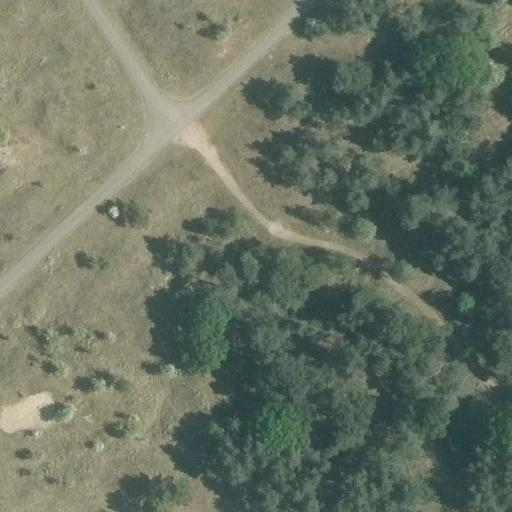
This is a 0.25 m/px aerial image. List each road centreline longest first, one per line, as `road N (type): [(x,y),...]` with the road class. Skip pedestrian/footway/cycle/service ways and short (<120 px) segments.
road 1 (track): [(0,287),(310,0)]
road 2 (track): [(87,0),(173,128)]
